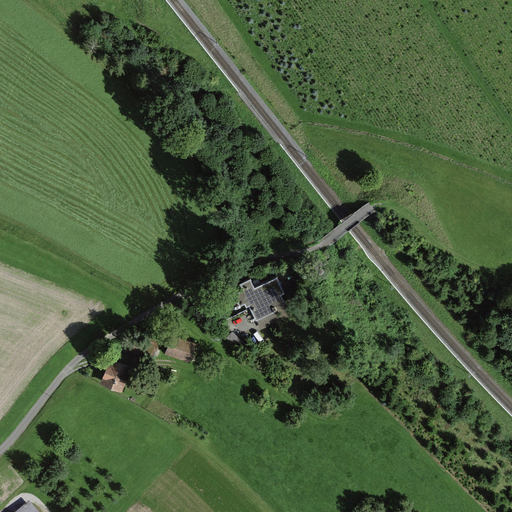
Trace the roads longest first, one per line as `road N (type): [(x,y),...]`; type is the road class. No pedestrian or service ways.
road 1 (track): [(511,296),(421,224),(368,207),(296,269),(219,281),(88,350),(0,454)]
road 2 (track): [(511,177),(378,132),(304,117)]
road 3 (track): [(304,117),(222,0)]
